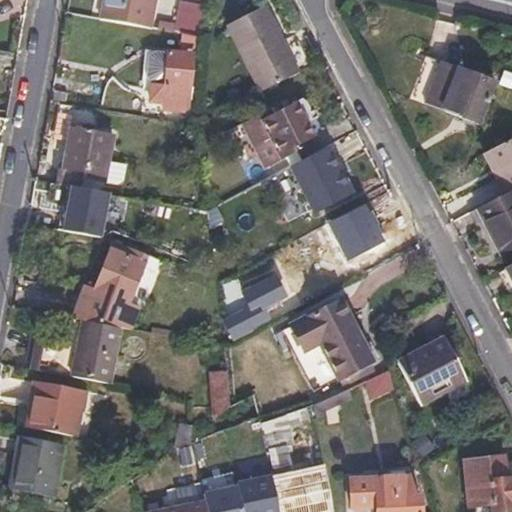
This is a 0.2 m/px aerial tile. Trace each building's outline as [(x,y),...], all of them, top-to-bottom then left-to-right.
[(108,0),(104,19),(154,29),(160,0),(108,0)] [(163,21),(161,30),(204,39),(211,10),(186,4),(180,25),(163,21)] [(227,25),(262,92),(300,72),(286,44),(283,45),(263,6),(227,25)] [(153,50),(150,84),(157,85),(156,101),(168,102),(169,108),(188,111),(189,100),(195,100),(196,89),(191,88),(193,54),(153,50)] [(423,56),(409,96),(482,122),(496,81),(423,56)] [(79,78),(76,94),(103,99),(106,83),(79,78)] [(270,109),(243,123),(267,168),(297,153),(295,148),(314,138),(303,117),(311,113),(312,110),(308,102),(303,100),(273,115),(270,109)] [(59,166),(56,183),(81,188),(83,176),(116,180),(124,173),(127,155),(114,154),(112,163),(106,162),(111,135),(72,127),(64,167),(59,166)] [(511,138),(490,149),(502,174),(510,191),(511,190),(511,138)] [(294,166),(316,209),(350,192),(328,147),(294,166)] [(487,151),(498,175),(502,174),(490,149),(487,151)] [(477,209),(500,254),(511,248),(511,190),(510,191),(477,209)] [(369,214),(364,204),(328,222),(347,260),(383,242),(378,231),(380,229),(372,213),(369,214)] [(470,212),(493,258),(500,254),(477,209),(470,212)] [(75,319),(83,320),(120,327),(129,329),(136,309),(131,306),(150,254),(114,240),(95,289),(86,286),(75,319)] [(500,274),(510,290),(511,288),(511,263),(504,268),(506,271),(500,274)] [(274,284),(244,300),(250,311),(227,324),(235,342),(268,324),(263,313),(284,302),(274,284)] [(340,302),(275,335),(277,341),(285,338),(312,393),(327,385),(322,358),(359,338),(340,302)] [(83,320),(73,378),(110,384),(120,327),(83,320)] [(35,332),(30,362),(56,367),(60,336),(35,332)] [(359,338),(322,358),(327,385),(339,379),(340,381),(350,375),(370,365),(372,364),(359,338)] [(400,361),(421,402),(467,378),(444,338),(400,361)] [(56,367),(30,362),(29,370),(55,375),(56,367)] [(350,375),(340,381),(343,387),(373,371),(370,365),(350,375)] [(211,374),(218,419),(235,405),(228,366),(222,367),(222,373),(211,374)] [(373,380),(376,400),(399,398),(391,372),(373,380)] [(37,402),(32,428),(74,436),(80,410),(84,410),(87,394),(35,384),(31,400),(37,402)] [(329,399),(332,409),(352,401),(350,390),(329,399)] [(255,396),(259,416),(259,421),(283,415),(255,396)] [(313,406),(317,424),(325,422),(324,413),(332,409),(329,399),(313,406)] [(304,511),(308,511),(321,509),(310,461),(291,465),(288,448),(292,447),(288,428),(308,423),(305,409),(283,415),(259,421),(266,453),(272,452),(283,504),(302,500),(304,511)] [(185,430),(177,451),(199,441),(197,430),(185,430)] [(22,456),(15,488),(55,496),(65,447),(21,438),(18,455),(22,456)] [(463,458),(469,506),(491,503),(492,511),(511,508),(511,475),(510,476),(506,453),(463,458)] [(351,479),(355,510),(379,507),(377,488),(408,485),(404,474),(351,479)] [(182,488),(188,511),(233,511),(228,494),(217,496),(213,481),(182,488)] [(377,488),(379,507),(379,511),(418,511),(415,484),(408,485),(377,488)]
